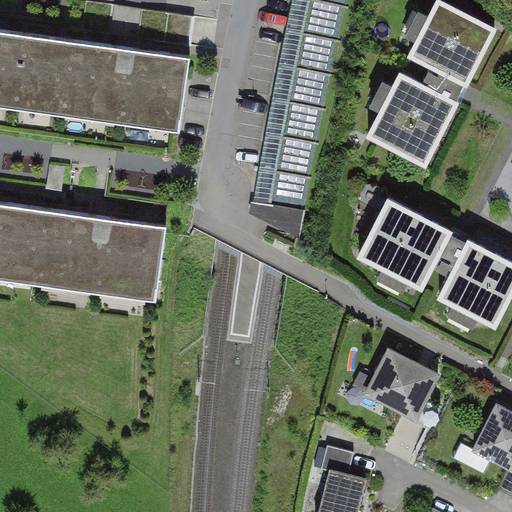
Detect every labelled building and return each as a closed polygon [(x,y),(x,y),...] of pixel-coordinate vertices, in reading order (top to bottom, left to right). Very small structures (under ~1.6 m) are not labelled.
[(288,0),(283,22),(250,195),(248,207),(275,223),(306,240),(313,212),(326,159),(352,14),(355,0),(288,0)] [(217,19),(87,1),(83,29),(213,47),(217,19)] [(493,31),(441,5),(413,58),(431,67),(421,86),(400,75),(367,140),(423,169),(455,106),(433,95),(444,74),(465,85),(493,31)] [(0,33),(0,104),(55,113),(66,43),(0,33)] [(190,62),(66,43),(55,113),(180,131),(190,62)] [(66,167),(50,164),(47,187),(63,189),(66,167)] [(495,327),(511,293),(511,270),(468,248),(459,265),(440,255),(451,234),(386,201),(357,257),(420,289),(432,268),(452,278),(441,300),(495,327)] [(0,203),(0,274),(35,279),(45,210),(0,203)] [(170,229),(45,210),(35,279),(159,298),(170,229)] [(441,377),(387,350),(364,396),(417,423),(441,377)] [(511,408),(498,401),(475,448),(511,466),(511,408)] [(355,453),(327,446),(321,467),(350,474),(355,453)] [(357,511),(366,482),(329,472),(318,511),(357,511)]
